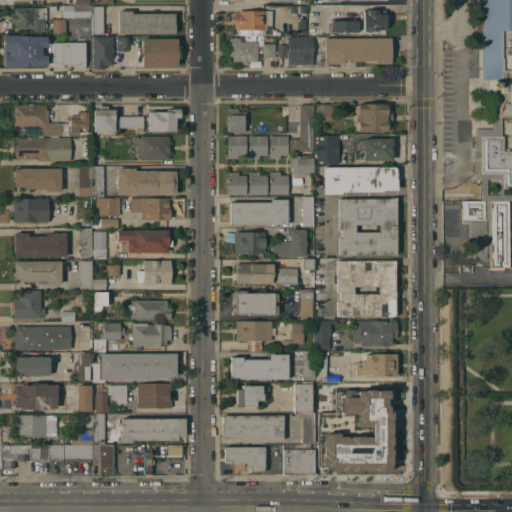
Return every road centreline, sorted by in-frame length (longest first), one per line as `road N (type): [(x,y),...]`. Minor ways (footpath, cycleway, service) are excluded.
road 1 (residential): [(204,0),(206,511)]
road 2 (secondary): [(424,85),(425,511)]
road 3 (residential): [(424,85),(0,86)]
road 4 (secondary): [(0,510),(356,511)]
